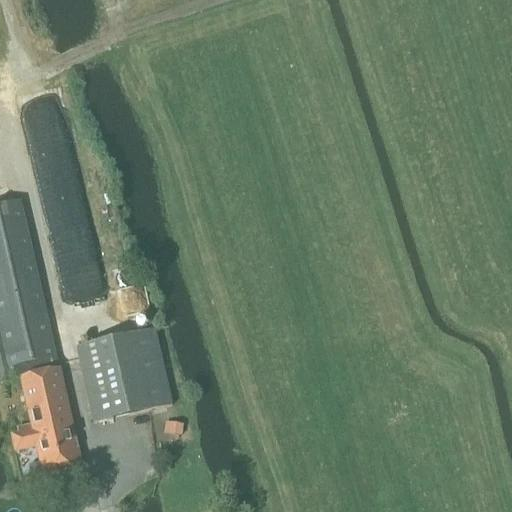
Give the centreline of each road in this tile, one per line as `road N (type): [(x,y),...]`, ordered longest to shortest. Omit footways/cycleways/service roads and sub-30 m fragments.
road 1 (track): [(6,0),(22,76),(0,92),(109,511)]
road 2 (track): [(22,76),(231,0)]
